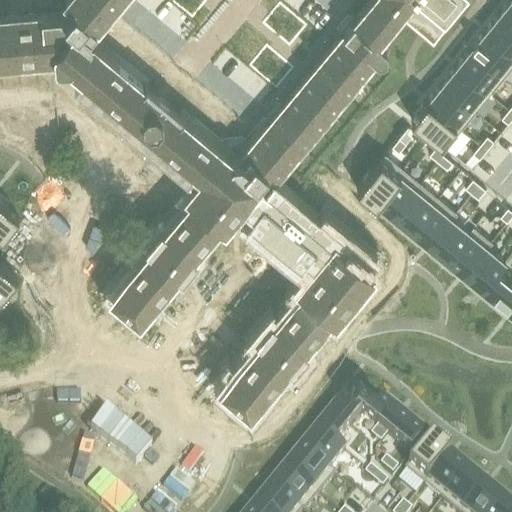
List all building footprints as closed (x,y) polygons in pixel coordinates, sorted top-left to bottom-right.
[(0,61),(52,57),(53,60),(56,63),(58,63),(68,62),(80,72),(74,80),(185,173),(192,165),(201,172),(187,189),(192,194),(165,227),(160,223),(144,242),(149,246),(113,291),(138,312),(174,268),(180,272),(195,254),(193,252),(205,237),(210,232),(220,220),(224,225),(240,206),(300,257),(304,252),(313,260),(295,282),(300,286),(273,318),(270,315),(254,334),(260,339),(224,383),(248,403),(285,359),(291,364),(307,345),(301,341),(327,310),(331,314),(339,304),(368,269),(353,256),(355,254),(335,238),(341,231),(317,210),(313,207),(292,189),(289,186),(274,174),(372,55),(377,57),(380,57),(383,55),(385,53),(386,51),(386,49),(386,48),(385,45),(381,42),(376,38),(397,11),(411,22),(422,32),(428,36),(431,39),(462,0),(368,0),(353,18),(349,15),(339,27),(343,30),(285,100),(281,97),(266,115),(270,118),(246,146),(240,141),(230,141),(223,134),(218,141),(90,38),(89,31),(114,0),(65,0),(65,1),(73,6),(70,10),(69,10),(32,14),(28,14),(14,15),(10,16),(0,16),(0,61)] [(511,0),(508,0),(499,12),(511,22),(511,0)] [(511,22),(499,12),(484,29),(511,52),(511,22)] [(511,52),(484,29),(470,47),(504,75),(511,64),(511,52)] [(470,47),(455,65),(488,91),(487,92),(489,93),(504,75),(470,47)] [(455,65),(441,82),(473,109),(474,108),(487,92),(488,91),(455,65)] [(426,98),(426,99),(461,128),(476,109),(474,108),(473,109),(441,82),(427,99),(426,98)] [(426,99),(410,118),(445,146),(461,128),(426,99)] [(511,110),(508,108),(501,117),(508,122),(511,116),(511,110)] [(486,134),(479,143),(486,149),(493,140),(486,134)] [(399,136),(391,145),(398,151),(405,142),(399,136)] [(479,143),(472,152),(479,158),(486,149),(479,143)] [(435,146),(429,153),(438,161),(444,154),(435,146)] [(385,152),(356,187),(366,195),(367,196),(374,202),(403,167),(385,152)] [(444,154),(438,161),(447,168),(453,161),(444,154)] [(403,167),(374,202),(375,203),(376,202),(393,216),(421,182),(403,167)] [(472,177),(465,186),(471,192),(479,183),(472,177)] [(421,182),(393,216),(410,230),(438,196),(421,182)] [(479,183),(471,192),(478,197),(486,188),(479,183)] [(438,196),(410,230),(428,245),(451,216),(452,217),(457,211),(438,196)] [(0,232),(1,233),(18,213),(8,205),(0,198),(0,232)] [(511,209),(507,206),(500,215),(507,221),(511,214),(511,209)] [(451,216),(428,245),(446,259),(469,231),(468,230),(452,217),(451,216)] [(469,231),(446,259),(463,273),(487,245),(488,246),(492,240),(473,224),(468,230),(469,231)] [(487,245),(463,273),(481,288),(497,269),(504,260),(488,246),(487,245)] [(0,291),(1,292),(2,291),(1,290),(7,283),(15,273),(0,260),(0,291)] [(511,281),(497,269),(481,288),(511,313),(511,281)] [(347,390),(341,397),(361,413),(360,414),(377,428),(393,409),(376,395),(377,394),(376,394),(357,378),(351,385),(347,390)] [(341,398),(316,430),(333,444),(334,444),(335,445),(360,414),(361,413),(341,397),(340,398),(341,398)] [(393,409),(377,428),(387,436),(410,455),(426,436),(393,409)] [(377,428),(371,436),(380,444),(387,436),(377,428)] [(316,430),(300,448),(329,472),(330,471),(344,453),(333,444),(316,430)] [(431,439),(404,472),(423,487),(450,454),(431,439)] [(300,448),(285,467),(319,495),(335,475),(330,471),(329,472),(300,448)] [(450,454),(423,487),(440,501),(467,469),(450,456),(450,455),(450,454)] [(385,460),(380,466),(392,476),(398,469),(385,460)] [(285,467),(270,485),(302,511),(305,511),(319,495),(285,467)] [(369,467),(363,474),(372,482),(378,475),(369,467)] [(467,469),(440,501),(453,511),(462,511),(485,484),(467,469)] [(378,475),(372,482),(382,489),(387,482),(378,475)] [(485,484),(462,511),(492,511),(503,499),(485,484)] [(270,485),(255,504),(264,511),(302,511),(270,485)] [(511,511),(511,506),(503,499),(492,511),(511,511)] [(403,502),(397,509),(401,511),(409,511),(412,510),(403,502)]
